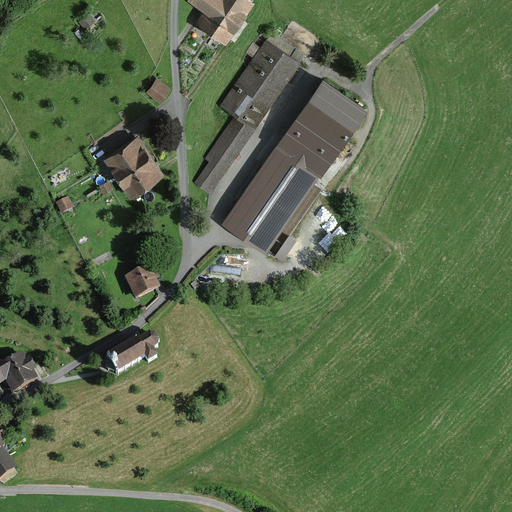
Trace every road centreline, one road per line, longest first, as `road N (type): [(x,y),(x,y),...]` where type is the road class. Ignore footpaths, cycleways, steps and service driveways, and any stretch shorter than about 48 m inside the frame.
road 1 (unclassified): [(0,404),(120,335),(166,297),(182,272),(170,24)]
road 2 (track): [(0,488),(198,498),(233,511)]
